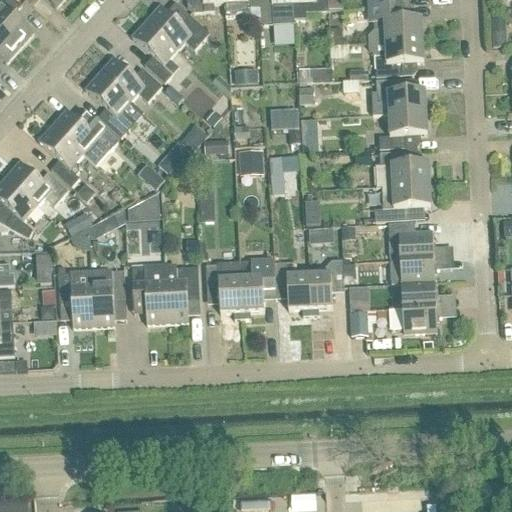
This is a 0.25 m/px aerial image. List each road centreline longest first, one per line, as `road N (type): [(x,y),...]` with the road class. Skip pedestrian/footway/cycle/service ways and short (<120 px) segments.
road 1 (residential): [(0,388),(489,363)]
road 2 (residential): [(489,363),(471,0)]
road 3 (tertiary): [(47,468),(335,454)]
road 4 (residential): [(0,134),(121,0)]
road 5 (tertiary): [(335,454),(511,445)]
